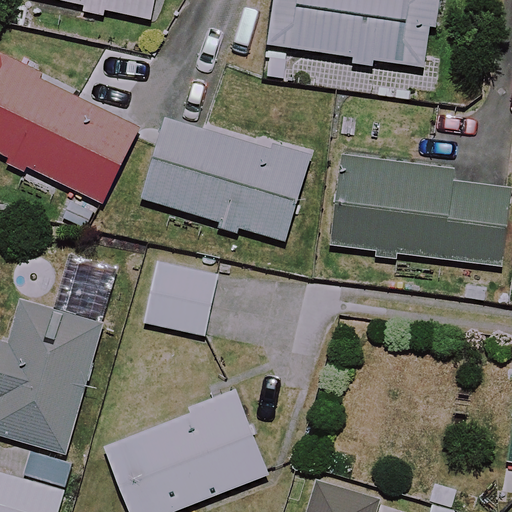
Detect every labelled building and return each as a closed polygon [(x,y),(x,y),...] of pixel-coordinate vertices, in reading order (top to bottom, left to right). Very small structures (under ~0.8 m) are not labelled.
[(48,0),(149,18),(152,0),(48,0)] [(273,0),(269,49),(351,57),(350,66),(425,73),(427,58),(429,29),(437,29),(440,0),(273,0)] [(0,158),(6,161),(3,168),(26,179),(29,172),(104,206),(140,128),(39,82),(42,75),(17,64),(0,56),(0,158)] [(141,201),(209,219),(206,229),(240,238),(243,229),(285,240),(307,161),(163,122),(141,201)] [(451,173),(337,161),(328,249),(498,267),(507,190),(450,184),(451,173)] [(216,276),(151,263),(139,324),(204,337),(216,276)] [(6,338),(4,346),(0,344),(0,436),(20,443),(63,455),(102,323),(18,298),(6,338)] [(181,511),(268,475),(233,394),(105,449),(131,511),(181,511)] [(55,511),(61,493),(0,475),(0,511),(55,511)] [(376,511),(378,507),(319,488),(310,511),(376,511)]
